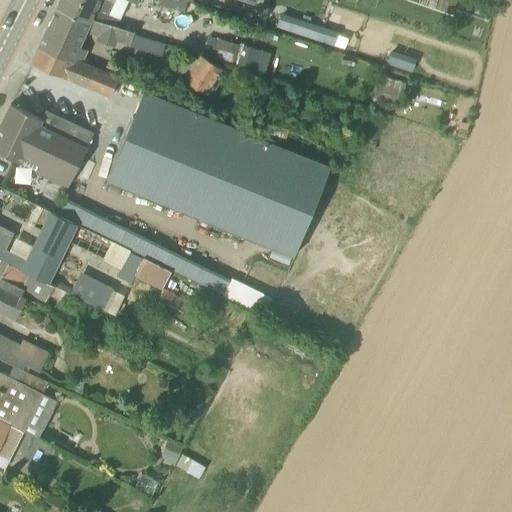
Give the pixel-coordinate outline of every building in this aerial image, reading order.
[(59,0),(57,7),(118,27),(128,1),(137,5),(139,0),(59,0)] [(118,27),(57,7),(38,48),(83,65),(90,48),(82,45),(88,31),(98,35),(96,40),(116,48),(118,43),(129,47),(134,32),(118,27)] [(320,41),(323,31),(279,16),(276,27),(320,41)] [(323,31),(320,41),(334,46),(337,36),(323,31)] [(236,64),(237,63),(243,46),(217,37),(211,56),(236,64)] [(243,46),(237,63),(259,70),(265,51),(243,44),(243,46)] [(110,95),(112,91),(118,78),(83,65),(38,48),(31,64),(110,95)] [(222,69),(200,56),(184,83),(206,96),(222,69)] [(382,70),(374,98),(399,105),(406,77),(382,70)] [(330,166),(143,90),(106,181),(294,257),(330,166)] [(0,125),(0,152),(66,185),(91,132),(59,117),(52,131),(38,125),(41,118),(11,104),(0,125)] [(456,136),(465,139),(468,130),(459,128),(456,136)] [(0,258),(2,259),(48,283),(77,225),(49,212),(41,230),(29,256),(7,245),(14,233),(0,225),(0,258)] [(102,260),(119,269),(115,276),(131,284),(135,276),(143,259),(128,251),(129,249),(112,241),(111,243),(102,260)] [(49,296),(54,286),(48,283),(2,259),(0,262),(0,286),(19,296),(21,291),(46,304),(49,296)] [(171,273),(143,259),(135,276),(162,290),(171,273)] [(70,292),(104,308),(114,286),(80,270),(70,292)] [(267,309),(274,294),(231,276),(225,291),(267,309)] [(13,308),(19,296),(0,286),(0,313),(17,322),(22,313),(13,308)] [(64,303),(69,293),(67,292),(54,286),(49,296),(64,303)] [(164,288),(157,301),(168,307),(175,293),(164,288)] [(0,359),(14,367),(23,371),(27,362),(42,370),(48,357),(0,334),(0,359)] [(10,376),(0,370),(0,419),(10,425),(24,432),(48,383),(23,371),(14,367),(10,376)] [(0,444),(10,425),(0,419),(0,444)] [(168,440),(161,455),(165,457),(176,462),(183,447),(168,440)]
